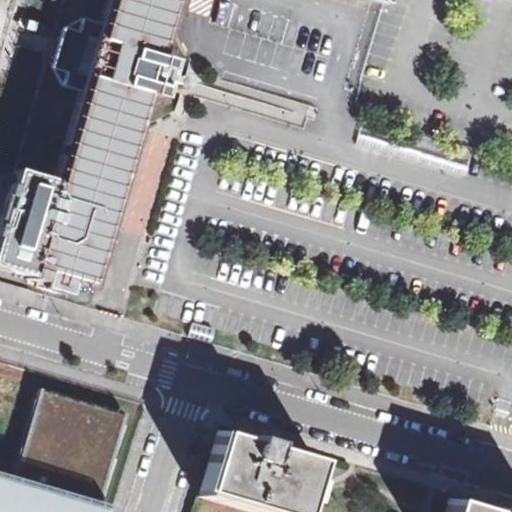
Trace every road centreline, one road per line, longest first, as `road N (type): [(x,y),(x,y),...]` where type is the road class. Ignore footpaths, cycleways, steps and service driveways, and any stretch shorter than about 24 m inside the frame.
road 1 (residential): [(511,475),(186,382)]
road 2 (residential): [(186,382),(0,325)]
road 3 (residential): [(186,382),(144,511)]
